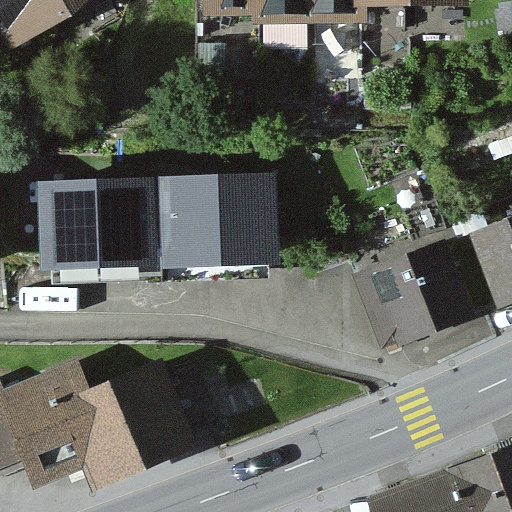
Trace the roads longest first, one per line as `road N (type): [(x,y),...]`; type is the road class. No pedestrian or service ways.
road 1 (residential): [(458,402),(416,379),(201,325),(0,321)]
road 2 (secondary): [(458,402),(181,511)]
